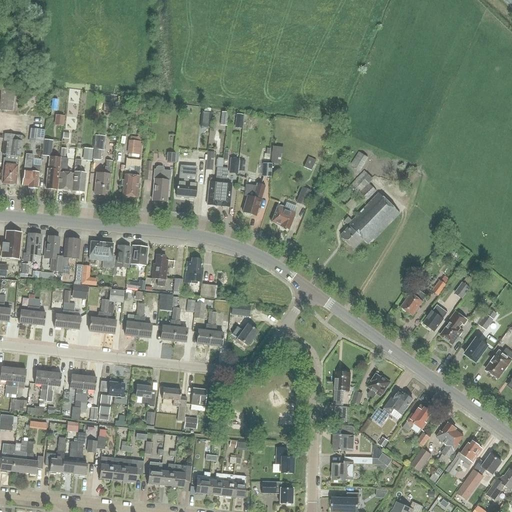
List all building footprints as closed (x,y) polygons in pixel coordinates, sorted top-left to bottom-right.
[(96,0),(76,0),(77,10),(97,9),(96,0)] [(97,9),(77,10),(78,25),(98,24),(97,9)] [(113,34),(93,36),(94,51),(114,49),(113,34)] [(114,49),(94,51),(95,66),(115,65),(114,49)] [(14,90),(1,89),(0,95),(0,110),(12,112),(14,90)] [(112,103),(103,102),(103,112),(111,113),(112,103)] [(201,111),(200,128),(209,129),(210,111),(201,111)] [(227,112),(221,111),(219,125),(226,126),(227,112)] [(239,113),(238,126),(245,127),(246,114),(239,113)] [(54,126),(62,127),(63,121),(63,117),(59,116),(54,116),(54,126)] [(44,130),(31,128),(30,139),(43,140),(44,130)] [(21,137),(4,135),(1,155),(5,156),(18,157),(19,157),(21,137)] [(93,160),(100,161),(101,149),(103,150),(104,136),(96,136),(93,160)] [(142,137),(130,136),(130,140),(128,140),(127,153),(140,155),(142,137)] [(53,140),(45,139),(43,157),(51,157),(53,140)] [(281,146),(272,145),(270,163),(280,163),(281,146)] [(91,161),(92,149),(84,148),(82,161),(91,161)] [(176,153),(167,152),(166,163),(175,163),(176,153)] [(212,170),(214,152),(207,152),(205,170),(212,170)] [(368,158),(358,152),(350,165),(359,172),(368,158)] [(22,184),(22,186),(28,186),(27,188),(29,189),(30,190),(34,190),(36,189),(37,189),(38,174),(39,174),(40,166),(31,165),(32,154),(25,154),(24,172),(23,172),(22,184)] [(18,157),(5,156),(5,160),(4,160),(1,184),(8,185),(10,187),(13,187),(14,185),(16,186),(18,161),(18,157)] [(311,171),(316,161),(308,157),(303,168),(311,171)] [(60,160),(48,159),(45,189),(57,190),(60,160)] [(69,191),(72,192),(74,175),(63,174),(64,171),(66,171),(68,160),(60,159),(60,160),(57,190),(62,191),(63,192),(68,193),(69,191)] [(121,165),(121,171),(124,171),(124,176),(124,181),(122,181),(121,187),(123,188),(122,197),(124,197),(125,198),(128,199),(130,197),(136,198),(137,189),(138,184),(139,167),(140,161),(125,159),(125,162),(125,166),(121,165)] [(239,160),(231,159),(229,173),(238,174),(239,160)] [(75,160),(74,175),(72,192),(83,193),(85,174),(80,173),(81,161),(75,160)] [(94,195),(108,196),(112,161),(105,161),(104,175),(96,174),(94,195)] [(151,162),(144,161),(144,170),(143,180),(150,181),(151,171),(150,171),(151,162)] [(261,176),(270,177),(271,164),(262,163),(261,176)] [(153,180),(154,180),(152,201),(166,202),(168,182),(169,182),(170,171),(163,171),(164,168),(162,166),(158,166),(156,167),(156,169),(154,169),(153,180)] [(194,200),(196,183),(197,167),(179,166),(178,180),(176,198),(194,200)] [(209,179),(207,205),(209,206),(210,207),(213,207),(214,206),(218,207),(222,168),(217,167),(215,179),(209,179)] [(222,168),(218,207),(222,207),(223,208),(226,208),(227,207),(229,208),(232,185),(225,184),(227,168),(222,168)] [(364,171),(350,186),(357,192),(358,191),(367,200),(376,191),(369,184),(373,179),(364,171)] [(244,196),(247,196),(242,213),(244,213),(245,215),(248,216),(250,215),(255,216),(258,209),(259,209),(262,201),(261,200),(265,187),(256,184),(256,186),(246,185),(244,196)] [(305,206),(310,191),(302,188),(296,203),(305,206)] [(369,246),(400,214),(379,194),(348,226),(349,227),(340,236),(342,238),(341,240),(345,243),(346,242),(355,250),(364,240),(369,246)] [(349,210),(357,203),(352,198),(345,205),(349,210)] [(288,230),(295,213),(283,209),(283,208),(280,207),(279,207),(277,207),(271,223),(279,226),(279,227),(280,227),(281,229),(286,231),(287,230),(288,230)] [(21,233),(6,232),(5,244),(2,244),(1,258),(18,260),(21,233)] [(28,234),(26,254),(24,254),(23,262),(32,263),(32,256),(39,256),(41,236),(28,234)] [(61,271),(62,257),(56,257),(58,238),(48,237),(47,243),(45,243),(44,259),(51,259),(50,271),(61,271)] [(80,240),(65,239),(62,274),(68,274),(69,266),(67,266),(68,258),(78,259),(80,240)] [(90,242),(89,260),(103,261),(102,268),(112,269),(113,255),(112,255),(113,244),(90,242)] [(128,268),(130,248),(129,248),(127,246),(123,246),(122,247),(118,246),(117,257),(115,256),(114,267),(117,267),(128,268)] [(130,264),(130,268),(135,269),(136,265),(145,266),(147,248),(132,247),(130,264)] [(164,287),(165,280),(166,280),(167,260),(165,260),(166,256),(156,255),(155,267),(152,267),(151,279),(157,280),(156,286),(164,287)] [(187,263),(185,281),(185,283),(197,285),(197,282),(201,283),(203,269),(200,269),(201,260),(191,259),(191,263),(187,263)] [(89,266),(82,266),(81,282),(80,284),(87,285),(89,266)] [(441,281),(440,281),(432,292),(438,296),(446,285),(445,284),(449,280),(444,276),(441,281)] [(475,281),(468,276),(455,294),(462,299),(475,281)] [(174,279),(173,292),(173,295),(181,296),(182,280),(174,279)] [(145,281),(138,280),(137,289),(141,290),(144,290),(145,281)] [(88,285),(74,284),(72,297),(86,299),(88,285)] [(214,298),(215,286),(201,284),(200,296),(214,298)] [(122,304),(124,291),(110,290),(109,302),(122,304)] [(421,302),(425,297),(416,291),(412,296),(410,295),(401,308),(402,309),(403,311),(405,313),(407,313),(413,317),(423,303),(421,302)] [(171,308),(172,297),(172,296),(160,294),(159,310),(171,312),(171,308)] [(0,295),(0,321),(9,323),(10,310),(3,309),(4,296),(0,295)] [(26,312),(20,311),(18,324),(31,325),(33,312),(34,300),(28,299),(26,312)] [(195,300),(187,299),(185,312),(193,313),(195,300)] [(33,312),(31,325),(44,327),(45,314),(38,313),(39,300),(34,300),(33,312)] [(101,333),(105,300),(101,300),(100,312),(98,312),(98,319),(90,319),(89,332),(101,333)] [(105,300),(101,333),(114,335),(115,321),(108,321),(109,313),(107,313),(108,301),(105,300)] [(66,329),(68,316),(67,316),(69,304),(63,303),(61,315),(55,315),(54,328),(66,329)] [(193,318),(202,319),(204,304),(195,303),(193,318)] [(73,317),(74,304),(69,304),(67,316),(68,316),(66,329),(79,331),(80,317),(73,317)] [(137,337),(141,304),(137,304),(135,316),(134,323),(126,323),(125,336),(137,337)] [(141,304),(137,337),(150,339),(151,326),(144,325),(144,317),(143,317),(144,305),(141,304)] [(248,317),(250,306),(232,304),(231,315),(248,317)] [(437,306),(435,309),(424,324),(434,332),(448,314),(437,306)] [(173,341),(177,308),(172,308),(171,320),(169,320),(168,328),(162,327),(160,340),(173,341)] [(177,308),(173,341),(186,343),(187,330),(180,329),(181,321),(179,321),(178,321),(180,309),(177,308)] [(476,324),(483,314),(476,309),(469,319),(476,324)] [(478,325),(485,331),(496,315),(489,310),(478,325)] [(215,326),(216,313),(212,312),(211,325),(210,331),(209,346),(221,347),(223,334),(215,333),(216,326),(215,326)] [(448,324),(449,325),(441,337),(446,341),(446,342),(449,344),(451,344),(452,345),(458,337),(460,337),(462,334),(461,333),(463,331),(459,329),(465,320),(455,313),(448,324)] [(209,346),(210,331),(211,325),(207,325),(206,325),(205,332),(198,331),(196,344),(209,346)] [(252,341),(257,332),(247,325),(242,332),(237,328),(232,336),(247,347),(249,345),(250,346),(253,342),(252,341)] [(476,364),(487,348),(476,340),(465,356),(476,364)] [(511,359),(511,353),(506,349),(502,354),(499,352),(485,371),(497,379),(503,371),(505,371),(507,369),(507,367),(511,359)] [(12,382),(13,369),(1,368),(0,372),(0,380),(6,381),(5,394),(11,395),(12,382)] [(12,382),(11,395),(16,395),(17,388),(24,389),(26,371),(13,369),(12,382)] [(44,402),(46,386),(48,373),(36,372),(34,385),(40,385),(39,402),(44,402)] [(336,380),(335,380),(334,405),(341,405),(342,391),(349,392),(350,374),(348,374),(347,372),(344,372),(343,374),(337,373),(336,380)] [(46,386),(44,402),(51,403),(52,392),(52,387),(59,387),(61,375),(48,373),(46,386)] [(80,402),(83,377),(71,376),(69,388),(76,389),(74,402),(80,402)] [(385,390),(389,383),(387,382),(388,380),(385,378),(383,379),(381,377),(380,379),(376,376),(368,387),(371,390),(367,395),(373,399),(377,394),(380,396),(382,394),(383,394),(385,391),(385,390)] [(79,412),(85,413),(87,391),(94,391),(96,378),(83,377),(80,402),(79,408),(79,410),(79,412)] [(108,393),(101,393),(98,420),(108,421),(108,416),(109,416),(111,397),(115,397),(114,403),(125,405),(126,397),(123,397),(124,384),(109,383),(108,393)] [(152,391),(152,387),(136,386),(135,397),(143,398),(142,404),(149,405),(150,407),(154,407),(154,406),(156,391),(152,391)] [(184,422),(185,408),(186,398),(180,397),(180,391),(163,389),(161,399),(173,401),(172,407),(178,407),(176,421),(184,422)] [(205,407),(207,391),(192,389),(191,405),(205,407)] [(357,405),(361,394),(356,392),(351,403),(357,405)] [(394,411),(401,415),(402,416),(413,400),(412,399),(411,398),(411,397),(410,396),(409,396),(408,395),(407,395),(406,395),(405,394),(403,397),(398,393),(394,399),(392,398),(382,411),(378,408),(371,418),(381,426),(390,413),(392,414),(394,411)] [(10,400),(9,412),(15,412),(15,410),(19,411),(20,401),(10,400)] [(27,408),(26,416),(43,417),(43,407),(34,406),(34,409),(27,408)] [(426,421),(431,414),(430,413),(431,412),(426,408),(425,409),(421,406),(413,416),(412,415),(402,429),(408,433),(414,425),(422,431),(427,424),(426,421)] [(72,407),(70,419),(78,420),(79,412),(79,410),(79,408),(72,407)] [(335,407),(334,414),(334,421),(346,422),(346,415),(347,415),(347,408),(335,407)] [(154,412),(147,412),(146,423),(153,424),(154,412)] [(0,428),(12,430),(13,416),(0,415),(0,428)] [(197,418),(185,417),(184,427),(196,429),(197,418)] [(45,430),(46,423),(29,421),(28,428),(45,430)] [(450,461),(449,459),(459,445),(458,444),(463,437),(455,431),(456,430),(448,424),(442,433),(441,432),(436,438),(447,446),(441,454),(442,455),(438,460),(446,466),(450,461)] [(353,452),(354,444),(354,429),(351,427),(342,426),(342,433),(347,434),(347,436),(334,436),(333,451),(353,452)] [(78,433),(77,443),(82,444),(84,444),(85,434),(78,433)] [(430,438),(423,433),(416,443),(422,447),(430,438)] [(104,450),(106,438),(97,437),(96,449),(104,450)] [(388,441),(382,437),(378,444),(383,448),(388,441)] [(64,445),(65,438),(58,438),(57,444),(56,455),(45,453),(44,465),(50,466),(49,472),(50,472),(50,474),(56,474),(56,473),(61,473),(62,461),(64,445)] [(24,473),(27,442),(21,441),(20,452),(14,451),(12,472),(24,473)] [(87,453),(95,454),(97,442),(89,441),(87,453)] [(27,442),(24,473),(29,474),(29,476),(35,476),(35,475),(36,475),(37,469),(41,469),(43,458),(37,457),(36,462),(32,462),(33,453),(32,453),(33,443),(27,442)] [(74,475),(77,443),(70,442),(68,462),(62,461),(61,473),(74,475)] [(237,442),(236,450),(248,451),(249,443),(237,442)] [(461,454),(459,453),(445,471),(454,478),(458,472),(455,470),(462,461),(470,467),(482,450),(479,447),(473,442),(470,445),(468,444),(461,454)] [(77,443),(74,475),(79,475),(79,477),(84,478),(85,476),(86,476),(87,464),(80,463),(82,444),(77,443)] [(12,472),(14,451),(14,445),(8,445),(7,450),(2,450),(0,467),(0,470),(1,471),(0,472),(6,473),(6,472),(12,472)] [(293,474),(293,458),(287,458),(287,448),(276,448),(276,465),(281,465),(280,473),(293,474)] [(422,449),(410,466),(420,472),(431,455),(422,449)] [(478,483),(476,482),(481,474),(482,476),(486,471),(493,475),(502,463),(491,455),(484,464),(480,461),(474,469),(473,469),(458,491),(456,494),(466,500),(468,498),(478,483)] [(111,480),(114,459),(108,458),(101,457),(100,465),(99,479),(111,480)] [(344,458),(344,462),(344,464),(333,464),(332,481),(345,481),(345,480),(353,480),(353,464),(372,465),(372,459),(344,458)] [(123,482),(126,460),(114,459),(111,480),(123,482)] [(126,460),(123,482),(135,483),(136,475),(142,476),(143,462),(126,460)] [(159,486),(161,468),(162,464),(149,463),(147,484),(159,486)] [(171,487),(174,465),(168,465),(168,469),(161,468),(159,486),(171,487)] [(174,465),(171,487),(183,488),(184,481),(189,482),(191,467),(180,466),(174,465)] [(494,501),(496,498),(505,486),(511,491),(511,488),(511,471),(510,470),(504,477),(503,477),(500,481),(498,480),(487,496),(494,501)] [(437,472),(433,479),(438,481),(442,475),(437,472)] [(209,477),(210,473),(204,473),(203,476),(197,476),(196,480),(195,494),(207,495),(209,477)] [(219,496),(222,475),(216,474),(215,478),(209,477),(207,495),(219,496)] [(231,497),(234,476),(222,475),(219,496),(231,497)] [(234,476),(231,497),(243,499),(245,477),(234,476)] [(280,483),(275,483),(275,482),(262,482),(262,493),(280,494),(279,504),(292,504),(292,489),(280,489),(280,483)] [(359,504),(359,494),(347,493),(347,499),(332,498),(331,511),(357,511),(358,504),(359,504)] [(443,500),(440,504),(446,508),(449,504),(443,500)] [(420,511),(423,507),(412,502),(409,509),(397,503),(393,511),(392,511),(391,511),(420,511)]
